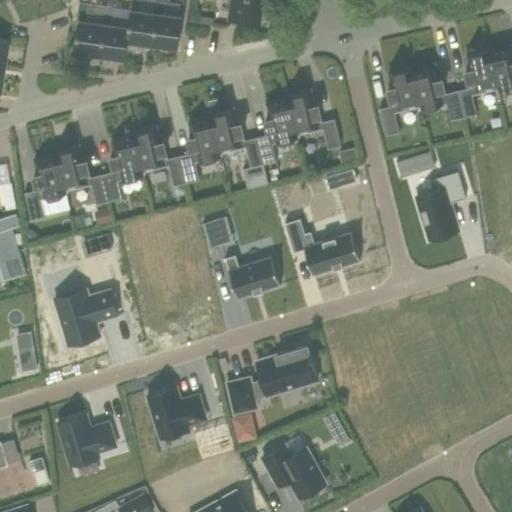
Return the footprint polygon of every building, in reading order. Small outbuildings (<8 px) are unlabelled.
[(157,12),(153,11),(138,9),(139,0),(131,0),(130,10),(131,10),(129,27),(128,40),(153,43),(157,12)] [(154,0),(153,11),(157,12),(153,43),(178,46),(182,16),(163,13),(164,0),(154,0)] [(230,0),(228,18),(260,22),(263,0),(230,0)] [(74,50),(100,53),(104,23),(102,23),(87,21),(89,4),(79,2),(77,19),(78,20),(74,50)] [(129,27),(112,24),(114,7),(104,6),(102,23),(104,23),(100,53),(125,57),(128,40),(129,27)] [(199,22),(201,10),(188,8),(187,21),(199,22)] [(488,47),(499,90),(511,86),(511,44),(492,49),(492,46),(488,47)] [(497,90),(499,90),(488,47),(466,52),(470,68),(466,68),(470,86),(458,89),(465,116),(477,113),(473,93),(496,87),(497,90)] [(411,65),(422,108),(447,102),(451,119),(465,116),(458,89),(446,92),(442,77),(438,78),(435,62),(415,67),(414,64),(411,65)] [(420,108),(422,108),(411,65),(389,70),(393,86),(389,86),(393,104),(380,107),(387,134),(400,131),(395,111),(419,105),(420,108)] [(296,126),(298,136),(300,136),(300,133),(323,127),(328,147),(341,144),(335,117),(322,120),(318,103),(314,103),(311,88),(288,94),(296,126)] [(273,142),(298,136),(296,126),(288,94),(285,94),(286,97),(266,101),(270,117),(266,118),(269,132),(257,135),(264,163),(277,160),(273,142)] [(211,112),(221,155),(224,154),(223,152),(247,146),(252,166),(264,163),(257,135),(245,138),(241,121),(237,122),(233,106),(211,112)] [(196,161),(221,155),(211,112),(208,113),(209,115),(189,120),(193,135),(189,136),(192,151),(181,154),(187,181),(200,178),(196,161)] [(133,130),(144,173),(146,173),(146,170),(170,164),(175,184),(187,181),(181,154),(168,157),(164,139),(160,140),(156,125),(133,130)] [(119,179),(144,173),(133,130),(131,131),(131,134),(112,138),(115,154),(112,155),(115,169),(104,172),(110,200),(123,197),(119,179)] [(65,181),(67,192),(69,191),(69,189),(92,183),(97,203),(110,200),(104,172),(90,175),(86,158),(83,159),(79,143),(57,149),(65,181)] [(42,198),(67,192),(65,181),(57,149),(54,149),(54,152),(35,157),(39,172),(35,173),(39,188),(26,191),(32,218),(46,215),(42,198)] [(431,149),(414,154),(419,169),(435,164),(431,149)] [(252,166),(243,168),(248,187),(269,182),(264,163),(252,166)] [(353,168),(341,172),(344,183),(356,180),(353,168)] [(459,229),(450,201),(452,201),(466,196),(458,170),(430,179),(434,189),(434,190),(417,195),(430,238),(459,229)] [(11,182),(0,183),(0,193),(12,191),(11,182)] [(98,223),(112,219),(108,206),(94,210),(98,223)] [(300,217),(285,222),(294,250),(293,246),(303,242),(305,247),(313,273),(361,259),(352,229),(314,240),(311,230),(305,232),(300,217)] [(214,220),(203,223),(210,246),(222,243),(214,220)] [(39,238),(38,232),(32,229),(25,230),(28,241),(39,238)] [(108,232),(94,236),(99,251),(112,247),(108,232)] [(236,253),(225,256),(238,296),(281,283),(272,253),(239,263),(236,253)] [(89,295),(86,288),(55,297),(69,343),(101,333),(95,317),(103,315),(104,317),(106,316),(106,315),(110,314),(115,312),(115,314),(118,313),(110,288),(89,295)] [(35,347),(32,332),(16,334),(19,350),(35,347)] [(257,359),(263,379),(252,382),(250,375),(227,380),(234,412),(257,406),(255,397),(267,393),(267,394),(318,379),(311,356),(315,355),(313,350),(309,352),(307,344),(257,359)] [(176,385),(147,393),(160,436),(189,427),(188,423),(206,417),(199,393),(180,398),(176,385)] [(336,411),(325,417),(328,423),(340,417),(336,411)] [(86,412),(58,420),(71,463),(99,454),(98,450),(116,444),(109,420),(91,426),(86,412)] [(252,412),(233,416),(238,441),(257,437),(252,412)] [(227,422),(195,432),(202,456),(234,446),(227,422)] [(283,442),(262,454),(274,476),(286,469),(300,494),(324,480),(304,445),(289,453),(283,442)] [(42,456),(29,460),(32,471),(46,467),(42,456)] [(161,478),(156,466),(146,470),(151,482),(161,478)] [(249,511),(237,489),(194,511),(249,511)] [(150,511),(153,511),(144,494),(120,507),(122,511),(150,511)] [(116,500),(94,511),(122,511),(120,507),(116,500)] [(30,511),(27,503),(0,511),(30,511)]
